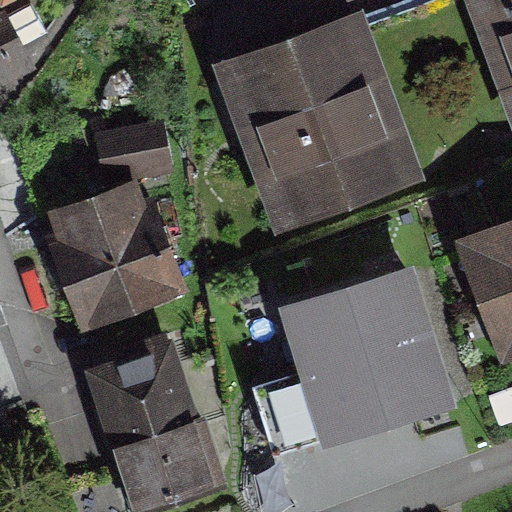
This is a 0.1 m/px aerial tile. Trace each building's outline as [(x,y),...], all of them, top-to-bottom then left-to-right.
[(511,0),(500,0),(511,35),(511,0)] [(28,4),(0,18),(0,86),(28,72),(13,42),(40,28),(28,4)] [(359,32),(230,75),(283,231),(411,188),(359,32)] [(91,106),(32,122),(46,173),(105,157),(91,106)] [(177,109),(126,111),(127,142),(177,140),(177,109)] [(169,168),(56,202),(92,322),(205,288),(169,168)] [(511,222),(487,232),(511,303),(511,222)] [(405,282),(289,321),(330,441),(445,402),(405,282)] [(172,354),(95,378),(119,450),(195,426),(172,354)] [(195,426),(119,450),(137,508),(214,483),(195,426)]
